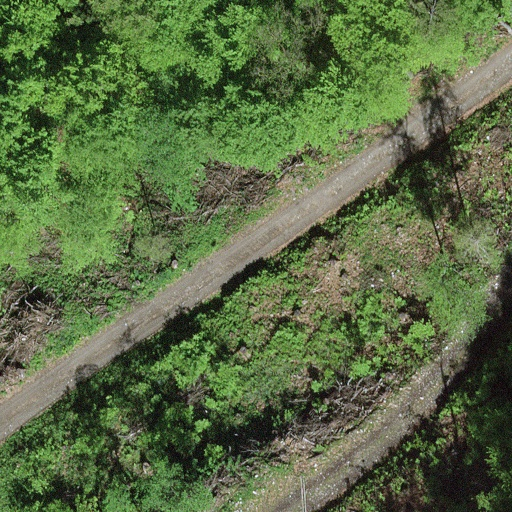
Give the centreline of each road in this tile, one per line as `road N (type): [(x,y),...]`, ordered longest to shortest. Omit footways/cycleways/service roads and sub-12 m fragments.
road 1 (track): [(0,429),(118,364),(272,258),(511,43)]
road 2 (track): [(511,296),(378,443),(301,511)]
